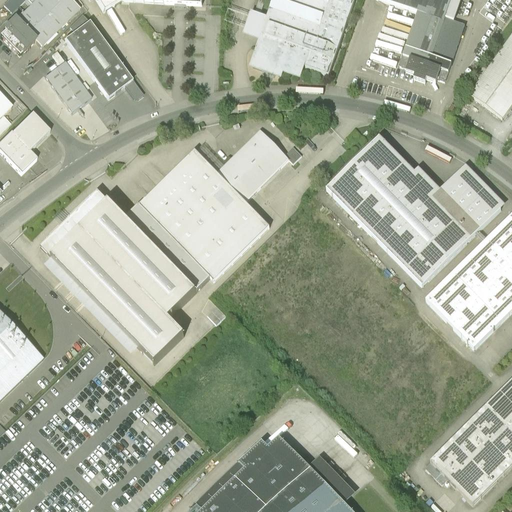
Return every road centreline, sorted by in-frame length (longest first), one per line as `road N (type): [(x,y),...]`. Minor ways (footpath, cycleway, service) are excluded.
road 1 (unclassified): [(84,160),(129,133),(194,112),(295,99),(391,113),(469,147),(511,179)]
road 2 (unknown): [(0,238),(139,372)]
road 3 (unclassified): [(84,160),(0,72)]
